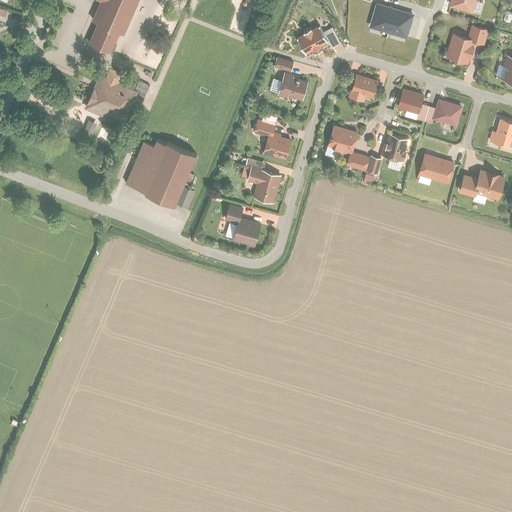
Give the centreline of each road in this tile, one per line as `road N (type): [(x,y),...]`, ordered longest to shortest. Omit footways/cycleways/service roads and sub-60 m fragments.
road 1 (residential): [(0,171),(257,264),(277,254),(336,62),(354,56),(511,102)]
road 2 (tertiary): [(49,0),(0,118)]
